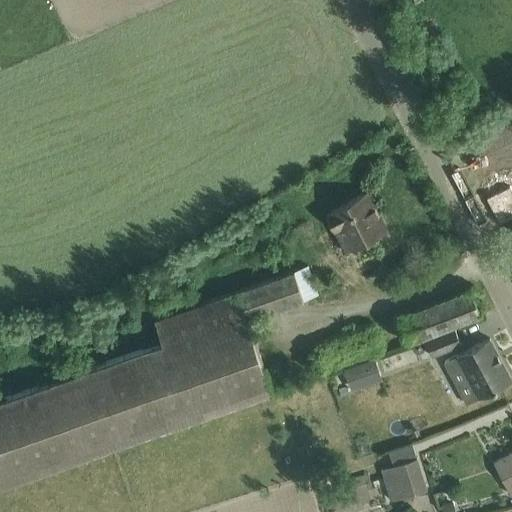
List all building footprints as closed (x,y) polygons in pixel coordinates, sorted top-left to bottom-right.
[(511,183),(486,197),(499,223),(511,216),(511,183)] [(351,246),(355,245),(356,248),(370,242),(368,238),(386,230),(367,190),(332,207),(333,208),(326,212),(334,229),(341,226),(351,246)] [(246,318),(317,293),(306,265),(156,319),(164,341),(0,397),(0,479),(272,388),(246,318)] [(189,278),(181,280),(185,290),(192,287),(189,278)] [(409,342),(481,314),(470,288),(399,316),(409,342)] [(325,367),(378,348),(370,328),(318,348),(325,367)] [(455,328),(426,340),(431,355),(461,343),(455,328)] [(457,355),(456,355),(479,397),(511,380),(489,338),(457,355)] [(418,362),(416,344),(388,348),(390,365),(418,362)] [(377,363),(347,373),(351,386),(381,376),(377,363)] [(388,450),(393,465),(381,468),(390,500),(426,490),(417,458),(412,442),(388,450)] [(508,473),(511,480),(511,451),(492,462),(500,477),(508,473)] [(369,472),(354,478),(357,486),(372,480),(369,472)] [(443,511),(455,511),(453,503),(442,506),(443,511)]
